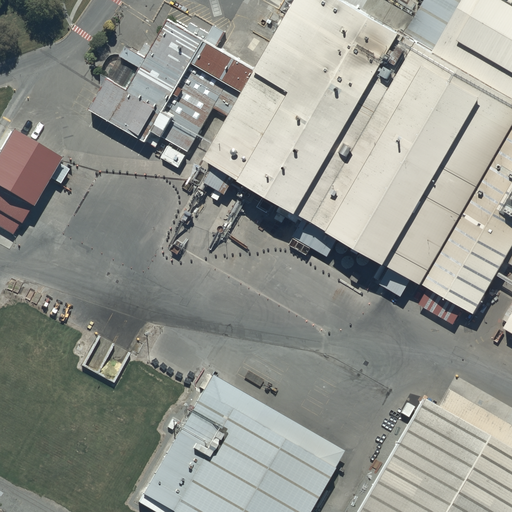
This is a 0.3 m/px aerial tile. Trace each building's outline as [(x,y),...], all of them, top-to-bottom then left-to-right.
[(511,88),(424,38),(359,0),(273,0),(241,55),(191,141),(414,271),(511,104),(511,88)] [(511,88),(511,0),(446,0),(424,38),(511,88)] [(165,126),(191,141),(241,55),(166,11),(144,50),(124,39),(90,97),(158,137),(165,126)] [(511,104),(414,271),(472,304),(504,249),(511,235),(511,104)] [(59,147),(12,120),(0,139),(0,204),(19,215),(59,147)] [(292,511),(332,443),(209,372),(139,490),(177,511),(292,511)] [(511,511),(511,442),(414,385),(347,511),(511,511)]
